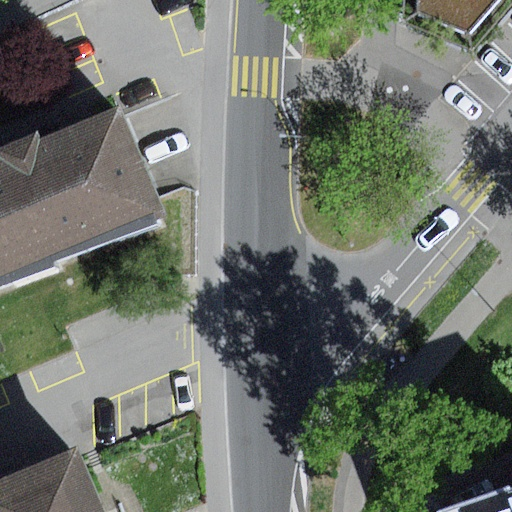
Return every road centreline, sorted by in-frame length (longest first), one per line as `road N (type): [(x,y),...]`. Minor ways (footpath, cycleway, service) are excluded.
road 1 (residential): [(271,0),(253,388)]
road 2 (residential): [(253,388),(511,140)]
road 3 (residential): [(253,388),(258,511)]
